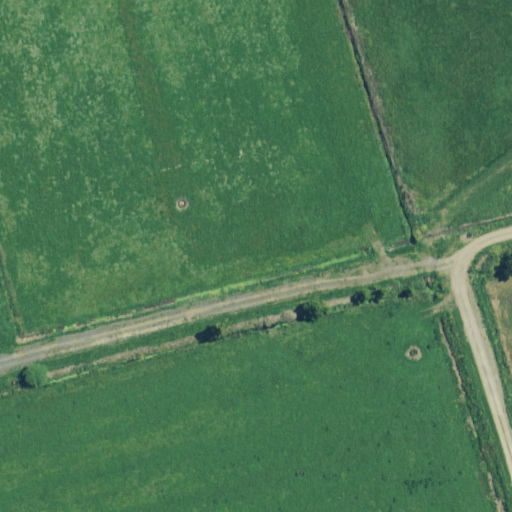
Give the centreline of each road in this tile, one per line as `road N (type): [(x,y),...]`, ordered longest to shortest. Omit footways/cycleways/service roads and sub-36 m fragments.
road 1 (track): [(0,367),(511,237)]
road 2 (track): [(444,256),(511,463)]
